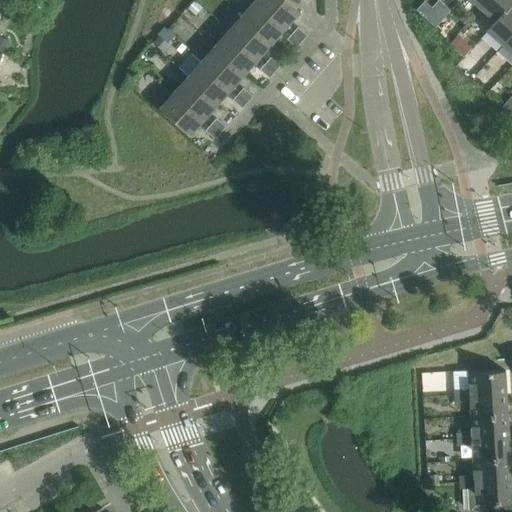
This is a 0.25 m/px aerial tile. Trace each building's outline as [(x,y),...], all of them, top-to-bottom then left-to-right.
[(286,0),(256,0),(256,1),(287,29),(301,13),(286,0)] [(470,0),(480,9),(488,0),(470,0)] [(511,0),(488,0),(480,9),(495,22),(496,23),(511,4),(511,0)] [(194,1),(188,9),(195,15),(202,8),(194,1)] [(256,1),(242,16),(273,44),(287,29),(256,1)] [(439,1),(423,18),(435,29),(451,12),(439,1)] [(511,4),(496,23),(495,22),(487,31),(503,45),(511,35),(511,4)] [(242,16),(229,32),(260,59),(273,44),(242,16)] [(298,28),(293,34),(302,42),(307,36),(298,28)] [(229,32),(215,47),(246,74),(260,59),(229,32)] [(302,42),(293,34),(287,40),(297,48),(302,42)] [(511,35),(503,45),(511,53),(511,35)] [(160,37),(154,44),(162,52),(168,46),(160,37)] [(215,47),(202,62),(232,90),(246,74),(215,47)] [(271,59),(266,65),(275,73),(280,67),(271,59)] [(202,62),(188,77),(219,105),(232,90),(202,62)] [(275,73),(266,65),(260,71),(269,79),(275,73)] [(188,77),(174,93),(205,120),(219,105),(188,77)] [(244,89),(238,95),(248,103),(253,97),(244,89)] [(205,120),(174,93),(160,109),(191,136),(205,120)] [(248,103),(238,95),(233,101),(242,109),(248,103)] [(217,119),(211,125),(220,134),(226,128),(217,119)] [(220,134),(211,125),(206,131),(215,140),(220,134)] [(463,402),(471,402),(470,396),(507,394),(506,371),(469,373),(470,389),(463,390),(463,402)] [(455,403),(463,402),(463,390),(455,390),(455,397),(455,403)] [(470,396),(471,402),(472,417),(509,415),(507,394),(470,396)] [(509,415),(472,417),(472,432),(465,433),(466,446),(473,445),(473,439),(510,437),(509,415)] [(458,446),(466,446),(465,433),(457,433),(458,446)] [(510,437),(473,439),(473,445),(474,460),(511,458),(510,437)] [(511,476),(511,458),(474,460),(475,476),(467,476),(468,489),(476,488),(475,482),(511,479),(511,476)] [(438,476),(429,476),(430,485),(439,484),(438,476)] [(467,476),(460,476),(460,483),(460,489),(464,489),(468,489),(467,476)] [(476,488),(468,489),(464,489),(464,505),(471,511),(477,504),(498,503),(511,502),(511,479),(475,482),(476,488)] [(511,511),(511,502),(498,503),(498,511),(511,511)]
